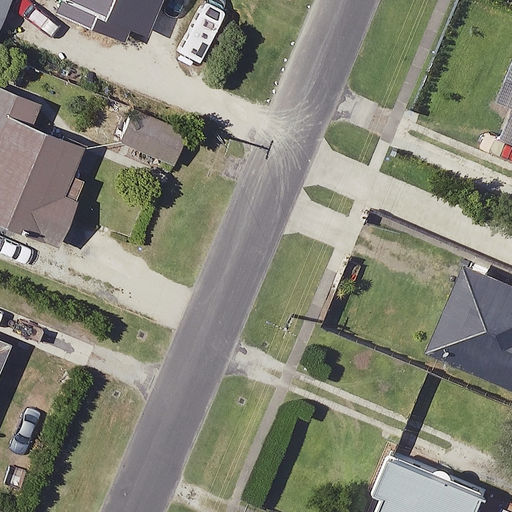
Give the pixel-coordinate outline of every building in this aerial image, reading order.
[(147,0),(48,0),(48,2),(129,39),(147,0)] [(34,97),(0,83),(0,216),(52,238),(76,177),(64,171),(77,139),(25,118),(34,97)] [(184,118),(132,97),(116,136),(168,158),(184,118)] [(511,273),(462,252),(423,343),(511,381),(511,273)] [(469,511),(481,484),(381,443),(366,481),(375,485),(363,511),(469,511)]
